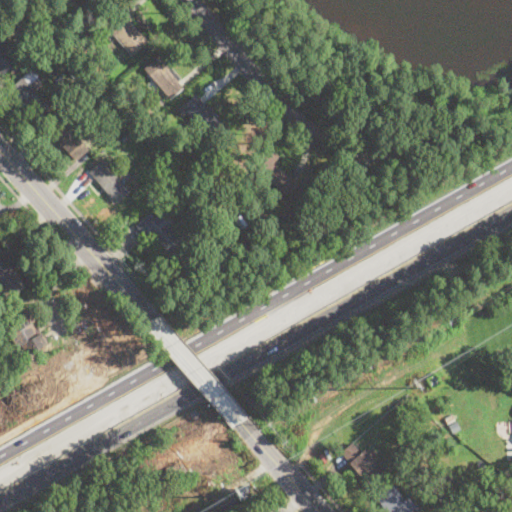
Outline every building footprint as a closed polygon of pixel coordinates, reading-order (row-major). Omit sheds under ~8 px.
[(35,0),(42,9),(34,16),(27,7),(35,0)] [(105,0),(94,10),(85,0),(105,0)] [(147,42),(132,55),(106,26),(122,12),(147,42)] [(0,36),(2,34),(8,41),(3,46),(17,61),(3,74),(0,70),(0,36)] [(183,86),(169,98),(144,69),(157,57),(183,86)] [(35,120),(8,89),(27,73),(31,77),(26,81),(49,107),(35,120)] [(80,79),(76,82),(72,78),(77,74),(80,79)] [(228,129),(215,141),(205,131),(197,138),(186,127),(194,119),(182,107),(195,94),(228,129)] [(127,108),(123,111),(119,106),(123,103),(127,108)] [(101,132),(93,139),(85,130),(94,123),(101,132)] [(88,149),(75,161),(53,135),(66,124),(88,149)] [(155,136),(149,141),(146,137),(152,132),(155,136)] [(128,138),(122,143),(119,139),(125,134),(128,138)] [(299,183),(289,196),(251,168),(266,147),(280,157),(275,165),(299,183)] [(131,190),(117,203),(90,172),(104,160),(131,190)] [(306,186),(297,199),(293,196),(302,183),(306,186)] [(286,199),(284,202),(276,197),(279,194),(286,199)] [(293,210),(288,215),(284,211),(290,206),(293,210)] [(176,224),(172,227),(187,244),(171,258),(151,235),(148,238),(136,226),(149,214),(152,219),(163,209),(176,224)] [(202,214),(199,218),(193,213),(197,209),(202,214)] [(247,224),(240,229),(233,218),(239,213),(247,224)] [(28,285),(11,299),(1,287),(0,287),(0,247),(9,258),(7,259),(28,285)] [(31,354),(52,337),(42,325),(38,328),(24,309),(15,316),(22,326),(14,332),(31,354)] [(455,418),(447,422),(445,417),(452,413),(455,418)] [(452,431),(448,424),(456,420),(460,428),(452,431)] [(352,442),(360,452),(364,449),(383,472),(368,485),(349,462),(350,461),(342,451),(352,442)] [(410,449),(406,453),(402,448),(406,445),(410,449)] [(447,481),(442,474),(447,470),(452,478),(447,481)] [(443,480),(439,484),(435,478),(439,475),(443,480)] [(393,485),(403,498),(407,496),(416,507),(412,510),(413,511),(387,511),(377,497),(393,485)] [(227,511),(221,503),(233,495),(238,503),(227,511)]
